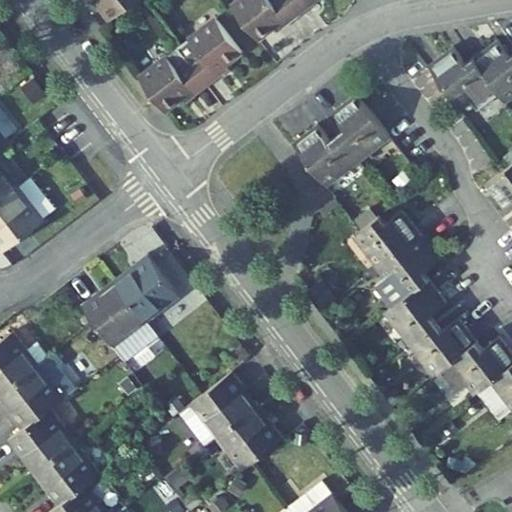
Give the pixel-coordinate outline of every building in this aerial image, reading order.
[(105,5),(101,0),(93,0),(100,9),(105,5)] [(135,0),(101,0),(105,5),(100,9),(109,21),(135,0)] [(300,13),(289,0),(238,0),(233,5),(258,38),(274,25),(284,17),(289,22),(300,13)] [(289,0),(300,13),(312,4),(308,0),(289,0)] [(207,85),(219,75),(215,70),(226,63),(242,50),(216,17),(178,47),(207,85)] [(284,17),(274,25),(278,30),(289,22),(284,17)] [(511,54),(511,56),(498,40),(474,57),(500,92),(506,100),(511,95),(511,54)] [(500,92),(474,57),(466,63),(454,46),(429,65),(460,107),(471,99),(478,108),(500,92)] [(178,47),(140,77),(165,109),(182,96),(192,89),(196,94),(207,85),(178,47)] [(229,68),(226,63),(215,70),(219,75),(229,68)] [(28,80),(24,88),(36,94),(40,87),(28,80)] [(186,102),(196,94),(192,89),(182,96),(186,102)] [(358,159),(390,134),(358,93),(334,111),(346,128),(339,133),(358,159)] [(358,159),(339,133),(331,139),(319,123),(294,141),(326,184),(358,159)] [(0,148),(10,141),(0,127),(0,148)] [(0,200),(16,189),(6,175),(10,172),(0,159),(0,200)] [(511,162),(486,183),(504,206),(511,200),(511,162)] [(20,186),(10,172),(6,175),(16,189),(20,186)] [(20,186),(16,189),(27,202),(30,199),(44,216),(56,207),(32,176),(20,186)] [(16,189),(0,200),(0,245),(4,251),(46,219),(44,216),(30,199),(27,202),(16,189)] [(377,212),(373,207),(362,217),(366,221),(377,212)] [(376,261),(380,266),(421,234),(404,210),(387,222),(381,214),(355,233),(376,261)] [(395,304),(430,278),(423,269),(440,257),(421,234),(380,266),(383,270),(387,275),(378,282),(389,297),(395,304)] [(181,295),(148,253),(135,263),(138,266),(118,282),(145,316),(158,306),(161,310),(181,295)] [(376,261),(367,268),(371,273),(380,266),(376,261)] [(138,266),(135,263),(116,278),(118,282),(138,266)] [(375,277),(383,270),(380,266),(371,273),(375,277)] [(118,282),(116,278),(95,294),(98,297),(118,282)] [(412,342),(438,321),(431,314),(447,301),(430,278),(395,304),(388,310),(412,342)] [(323,305),(336,295),(323,279),(310,289),(323,305)] [(145,316),(118,282),(98,297),(95,294),(83,303),(112,341),(115,345),(134,330),(131,327),(145,316)] [(389,297),(380,304),(386,311),(388,310),(395,304),(389,297)] [(148,320),(161,310),(158,306),(145,316),(148,320)] [(148,320),(145,316),(131,327),(134,330),(115,345),(125,359),(158,333),(148,320)] [(443,367),(478,341),(460,317),(444,330),(438,321),(412,342),(415,346),(436,373),(443,367)] [(356,328),(352,323),(344,328),(348,334),(356,328)] [(0,341),(0,390),(2,392),(36,366),(50,356),(39,341),(29,348),(14,330),(0,341)] [(105,344),(95,332),(86,339),(95,352),(105,344)] [(494,379),(511,364),(511,350),(501,336),(484,348),(478,341),(443,367),(460,390),(469,382),(476,391),(494,379)] [(132,355),(140,365),(159,351),(151,340),(132,355)] [(415,346),(412,342),(404,348),(407,352),(415,346)] [(96,369),(116,353),(112,348),(92,364),(96,369)] [(50,356),(36,366),(46,379),(50,376),(65,395),(77,386),(63,368),(67,365),(56,351),(50,356)] [(511,364),(494,379),(511,402),(511,364)] [(36,366),(2,392),(17,412),(13,415),(23,428),(51,406),(65,395),(50,376),(46,379),(36,366)] [(234,371),(192,403),(207,423),(211,420),(221,433),(255,406),(240,386),(243,383),(234,371)] [(128,376),(121,380),(130,393),(137,388),(128,376)] [(255,406),(259,404),(243,383),(240,386),(255,406)] [(386,396),(393,405),(401,400),(393,390),(386,396)] [(17,412),(2,392),(0,393),(0,398),(13,415),(17,412)] [(166,400),(173,408),(181,402),(175,394),(166,400)] [(221,433),(211,420),(207,423),(192,403),(181,411),(206,444),(217,436),(221,433)] [(259,404),(255,406),(271,426),(274,423),(259,404)] [(66,426),(51,406),(23,428),(10,438),(19,451),(23,448),(38,469),(73,442),(63,429),(66,426)] [(243,469),(284,437),(274,423),(271,426),(255,406),(221,433),(231,447),(228,449),(243,469)] [(406,408),(399,413),(407,423),(414,418),(406,408)] [(77,439),(66,426),(63,429),(73,442),(77,439)] [(231,447),(221,433),(217,436),(228,449),(231,447)] [(163,451),(161,438),(150,440),(153,453),(163,451)] [(87,453),(77,439),(73,442),(83,455),(87,453)] [(53,488),(50,491),(60,504),(88,483),(101,472),(87,453),(83,455),(73,442),(38,469),(53,488)] [(23,448),(19,451),(34,471),(38,469),(23,448)] [(261,463),(270,470),(278,458),(269,452),(261,463)] [(447,464),(461,469),(464,461),(450,456),(447,464)] [(150,467),(143,472),(151,482),(157,477),(150,467)] [(53,488),(38,469),(34,471),(50,491),(53,488)] [(229,488),(239,494),(247,482),(236,476),(229,488)] [(292,507),(295,511),(314,511),(316,510),(314,507),(333,492),(324,480),(291,506),(292,507)] [(49,511),(104,511),(99,505),(103,502),(88,483),(60,504),(49,511)] [(349,511),(333,492),(314,507),(316,510),(314,511),(349,511)] [(211,504),(216,511),(217,511),(228,504),(222,496),(211,504)] [(104,511),(110,511),(103,502),(99,505),(104,511)]
